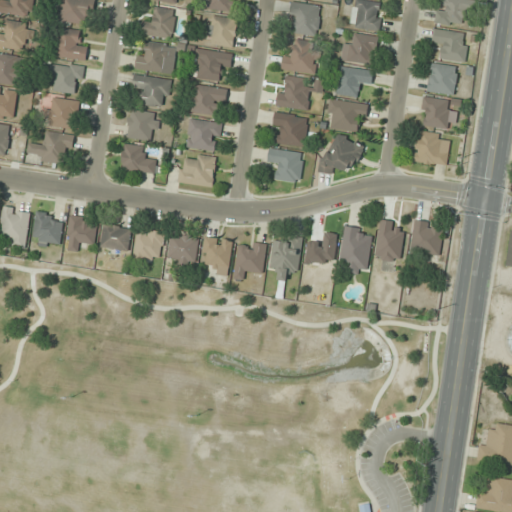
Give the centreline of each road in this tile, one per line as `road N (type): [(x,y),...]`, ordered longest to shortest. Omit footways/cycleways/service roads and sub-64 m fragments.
road 1 (residential): [(511,205),(367,187),(302,208),(239,214),(0,173)]
road 2 (tertiary): [(442,511),(511,58)]
road 3 (residential): [(239,214),(268,0)]
road 4 (residential): [(95,189),(122,0)]
road 5 (residential): [(414,0),(388,187)]
